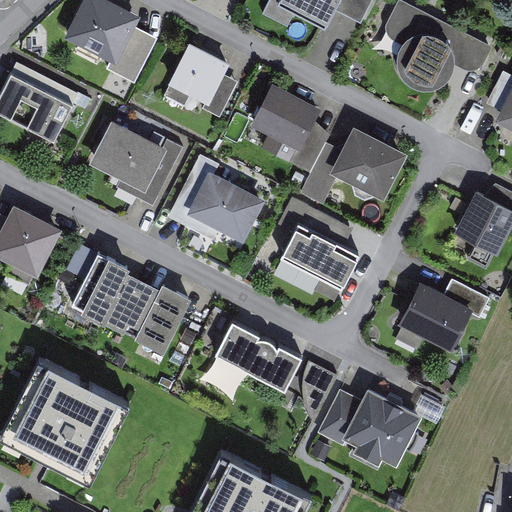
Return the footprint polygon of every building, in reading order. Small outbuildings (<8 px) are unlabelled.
[(139,13),(112,0),(81,0),(65,33),(113,57),(106,69),(134,83),(157,37),(146,31),(133,24),(139,13)] [(321,32),(336,3),(348,9),(362,17),(371,0),(281,0),(277,8),(321,32)] [(402,0),(392,19),(411,29),(395,58),(436,81),(460,37),(445,29),(449,21),(410,0),(402,0)] [(230,62),(189,40),(168,79),(207,99),(204,105),(220,114),(239,78),(231,74),(225,71),(230,62)] [(83,93),(21,60),(0,99),(0,112),(56,142),(83,93)] [(317,106),(274,82),(251,122),(269,132),(263,144),(311,172),(326,143),(330,134),(320,128),(308,122),(317,106)] [(511,99),(503,118),(511,121),(511,99)] [(178,155),(112,120),(90,163),(155,198),(178,155)] [(407,149),(355,122),(340,150),(335,147),(326,143),(311,172),(303,188),(323,198),(337,171),(383,195),(407,149)] [(270,200),(214,171),(192,213),(248,242),(270,200)] [(511,236),(511,209),(478,192),(459,229),(503,252),(511,236)] [(0,253),(34,270),(58,219),(15,199),(7,214),(0,210),(0,253)] [(352,227),(323,211),(314,228),(343,243),(347,235),(352,227)] [(314,228),(299,220),(280,254),(341,286),(359,251),(343,243),(314,228)] [(204,299),(110,254),(83,309),(177,355),(204,299)] [(489,296),(451,277),(447,286),(442,295),(474,311),(479,314),(489,296)] [(442,295),(420,284),(401,321),(455,348),(474,311),(442,295)] [(304,359),(236,321),(217,354),(285,392),(304,359)] [(123,403),(39,360),(5,428),(48,450),(88,471),(123,403)] [(371,399),(348,387),(327,426),(401,464),(428,412),(378,386),(371,399)] [(297,511),(306,495),(223,453),(192,511),(297,511)]
